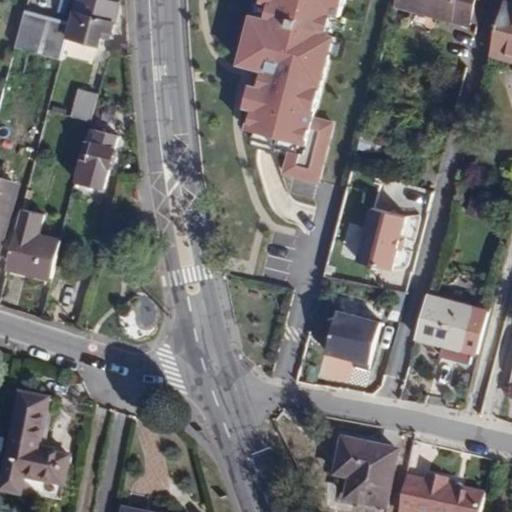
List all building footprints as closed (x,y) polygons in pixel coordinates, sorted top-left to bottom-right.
[(76,0),(70,26),(68,36),(99,45),(101,38),(102,31),(110,33),(114,34),(122,4),(110,0),(76,0)] [(254,0),(254,1),(265,4),(263,12),(247,8),(231,65),(257,72),(254,82),(247,80),(239,109),(247,111),(243,128),(290,141),(302,145),(310,115),(331,37),(320,34),(327,12),(334,14),(338,0),(254,0)] [(396,0),(395,5),(472,25),(478,0),(396,0)] [(511,4),(506,3),(492,52),(511,57),(511,4)] [(70,26),(24,15),(16,50),(61,61),(68,36),(70,26)] [(108,40),(110,33),(102,31),(101,38),(108,40)] [(92,121),(99,93),(79,88),(72,116),(92,121)] [(116,123),(117,108),(106,108),(105,123),(116,123)] [(336,122),(310,115),(302,145),(290,141),(281,175),(318,185),(336,122)] [(117,135),(90,128),(77,181),(104,188),(117,135)] [(0,177),(0,237),(4,238),(15,201),(7,199),(13,182),(0,177)] [(53,275),(62,240),(39,234),(44,213),(23,208),(9,267),(52,278),(53,275)] [(406,215),(374,208),(360,261),(393,269),(398,248),(401,237),(406,215)] [(52,278),(49,291),(63,295),(67,279),(53,275),(52,278)] [(476,307),(429,295),(417,337),(464,350),(476,307)] [(153,331),(154,298),(130,297),(129,330),(153,331)] [(384,322),(342,311),(331,353),(345,356),(347,353),(358,356),(356,364),(371,368),(384,322)] [(42,452),(51,401),(24,395),(21,409),(15,409),(11,433),(16,435),(6,492),(25,496),(26,492),(57,498),(59,488),(67,489),(74,459),(42,452)] [(399,451),(346,439),(338,476),(352,479),(348,501),(387,509),(399,451)] [(428,481),(408,477),(400,511),(482,511),(486,494),(448,485),(448,478),(430,474),(428,481)]
